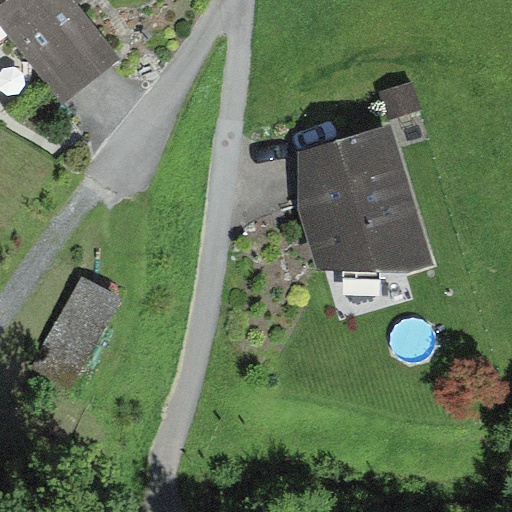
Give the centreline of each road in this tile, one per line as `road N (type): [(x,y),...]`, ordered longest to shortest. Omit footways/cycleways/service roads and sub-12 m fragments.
road 1 (residential): [(254,0),(218,311),(181,453)]
road 2 (track): [(0,320),(241,0)]
